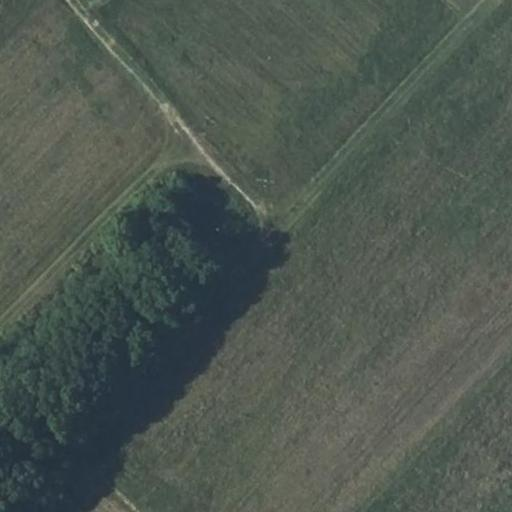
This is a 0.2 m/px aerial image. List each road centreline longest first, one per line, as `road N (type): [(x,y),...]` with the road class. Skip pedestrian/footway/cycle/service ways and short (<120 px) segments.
road 1 (track): [(485,0),(276,220),(243,193),(78,0)]
road 2 (track): [(57,486),(73,450),(276,220)]
